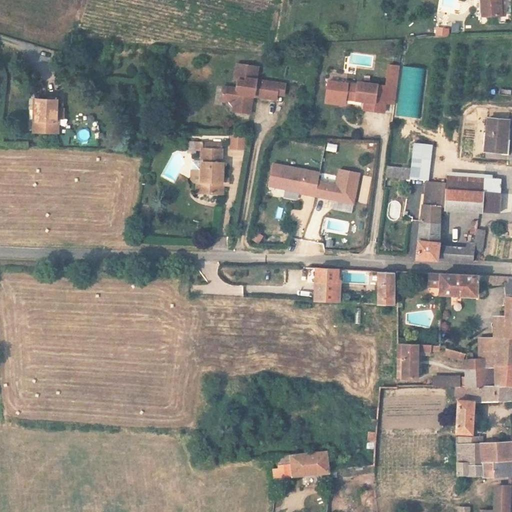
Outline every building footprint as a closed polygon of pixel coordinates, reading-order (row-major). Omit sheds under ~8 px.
[(504,6),(503,0),(481,0),(482,7),(478,7),(480,28),(500,26),(498,6),(504,6)] [(435,34),(448,35),(449,27),(436,26),(435,34)] [(268,99),(268,96),(261,95),(263,83),(242,80),(240,95),(242,95),(242,98),(268,99)] [(246,123),(245,128),(255,129),(258,112),(282,116),(282,110),(284,99),(268,96),(268,99),(242,98),(241,105),(227,102),(225,114),(235,116),(238,122),(246,123)] [(330,96),(328,112),(348,114),(367,116),(366,125),(387,128),(388,118),(389,106),(380,104),(381,99),(361,97),(361,100),(350,98),(330,96)] [(56,99),(38,98),(37,118),(34,118),(33,131),(58,132),(58,120),(56,120),(56,99)] [(291,99),(284,99),(282,110),(290,111),(291,99)] [(389,106),(388,118),(398,120),(401,102),(381,99),(380,104),(389,106)] [(328,112),(327,118),(347,120),(348,114),(328,112)] [(505,125),(485,124),(482,157),(502,160),(505,125)] [(90,139),(88,128),(77,130),(79,141),(90,139)] [(230,134),(229,149),(245,149),(245,134),(230,134)] [(326,151),(336,152),(337,143),(326,142),(326,151)] [(199,207),(226,208),(226,197),(224,197),(225,176),(222,176),(223,162),(204,161),(204,174),(203,194),(199,194),(199,207)] [(409,185),(411,174),(391,169),(389,181),(409,185)] [(443,184),(479,190),(480,175),(445,170),(444,176),(443,184)] [(444,176),(429,173),(425,197),(442,199),(443,184),(444,176)] [(322,187),(277,178),(272,199),(288,203),(288,200),(304,203),(303,207),(317,210),(320,195),(322,187)] [(354,218),(361,188),(341,184),(338,199),(320,195),(317,210),(354,218)] [(442,199),(441,203),(476,208),(477,205),(479,190),(443,184),(442,199)] [(477,205),(492,208),(494,193),(479,190),(477,205)] [(425,203),(422,218),(439,220),(441,203),(442,199),(425,197),(425,203)] [(437,242),(439,220),(422,218),(416,256),(461,257),(469,257),(469,254),(476,255),(477,243),(480,243),(481,224),(472,223),(469,243),(437,242)] [(259,242),(263,234),(254,230),(251,239),(259,242)] [(336,305),(337,272),(316,271),(314,304),(336,305)] [(378,275),(377,308),(393,309),(393,276),(378,275)] [(426,287),(438,287),(437,277),(425,276),(426,287)] [(472,278),(437,277),(438,287),(438,294),(472,294),(472,278)] [(478,342),(478,358),(485,358),(485,374),(511,374),(511,281),(509,278),(496,278),(496,287),(505,288),(504,317),(503,343),(491,342),(478,342)] [(503,343),(504,317),(493,317),(491,342),(503,343)] [(420,391),(421,353),(400,354),(402,392),(420,391)] [(485,358),(478,358),(465,354),(466,391),(511,390),(511,374),(485,374),(485,358)] [(432,374),(432,386),(460,386),(460,375),(432,374)] [(511,390),(466,391),(461,391),(460,426),(481,425),(482,406),(511,405),(511,390)] [(367,431),(366,447),(374,448),(375,431),(367,431)] [(511,435),(461,436),(461,464),(511,463),(511,454),(511,435)] [(294,485),(334,476),(334,474),(328,455),(287,464),(294,485)] [(510,481),(511,463),(461,464),(457,464),(458,481),(510,481)] [(484,503),(483,511),(508,511),(510,503),(511,487),(496,487),(493,503),(484,503)]
